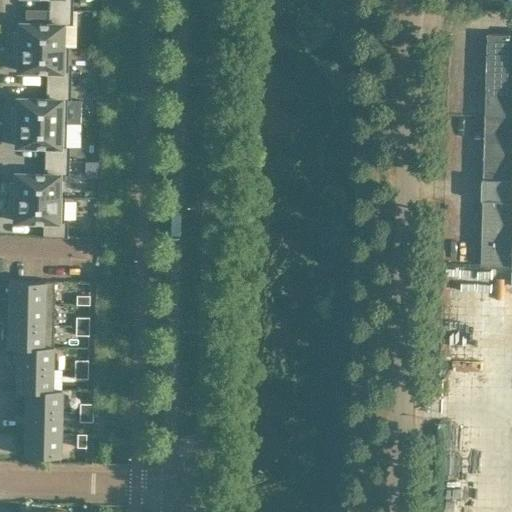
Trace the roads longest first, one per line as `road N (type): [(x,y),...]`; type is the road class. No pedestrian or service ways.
road 1 (unclassified): [(398,511),(413,0)]
road 2 (secondary): [(179,0),(163,486)]
road 3 (secondary): [(200,486),(214,0)]
road 4 (residential): [(163,486),(0,481)]
